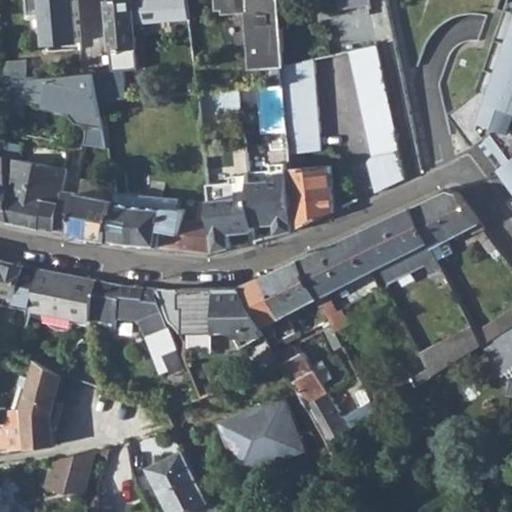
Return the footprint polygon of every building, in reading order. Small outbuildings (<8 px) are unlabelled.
[(79,34),(76,0),(24,0),(26,14),(43,13),(45,44),(80,42),(79,34)] [(120,0),(106,1),(112,69),(138,67),(135,9),(151,8),(149,0),(120,0)] [(179,16),(190,15),(188,0),(181,0),(181,1),(178,1),(179,16)] [(218,0),(219,6),(225,5),(225,9),(250,7),(255,64),(264,62),(265,68),(283,65),(277,23),(283,22),(279,0),(218,0)] [(338,0),(340,10),(370,3),(369,0),(338,0)] [(511,8),(484,89),(485,90),(454,112),(479,144),(485,140),(494,153),(501,149),(510,163),(511,161),(511,8)] [(370,161),(376,192),(406,178),(378,43),(351,51),(374,158),(370,161)] [(285,110),(290,153),(321,150),(314,60),(283,67),(285,110)] [(109,69),(111,82),(146,80),(146,66),(138,67),(112,69),(109,69)] [(36,77),(13,78),(15,90),(31,89),(31,86),(44,85),(42,76),(36,77)] [(241,88),(243,111),(259,109),(257,87),(241,88)] [(290,162),(297,229),(336,211),(331,166),(301,169),(300,154),(290,155),(290,162)] [(0,217),(9,220),(6,156),(0,156),(0,217)] [(6,156),(9,220),(42,227),(53,229),(60,191),(64,168),(6,156)] [(297,229),(290,162),(272,163),(272,171),(249,173),(250,175),(255,226),(276,225),(277,236),(297,229)] [(255,226),(250,175),(233,176),(233,184),(210,185),(213,222),(217,253),(221,253),(235,249),(234,232),(255,230),(255,226)] [(85,180),(82,196),(117,202),(116,185),(99,183),(85,180)] [(449,261),(446,256),(440,244),(446,241),(470,229),(474,235),(486,229),(460,193),(449,190),(412,208),(439,260),(441,265),(449,261)] [(67,231),(72,206),(74,194),(60,191),(53,229),(66,231),(67,231)] [(110,240),(117,202),(82,196),(74,194),(72,206),(76,207),(72,233),(110,240)] [(132,244),(167,248),(166,232),(185,233),(187,250),(217,253),(213,222),(185,219),(186,210),(143,206),(117,202),(110,240),(132,244)] [(362,231),(380,268),(419,247),(429,265),(439,260),(412,208),(362,231)] [(350,237),(370,273),(377,270),(380,268),(362,231),(350,237)] [(167,248),(187,250),(185,233),(166,232),(167,248)] [(482,239),(491,252),(499,246),(490,234),(482,239)] [(321,299),(330,318),(339,313),(329,294),(370,273),(350,237),(301,260),(321,299)] [(453,253),(446,241),(440,244),(446,256),(453,253)] [(0,296),(15,299),(17,288),(21,289),(22,286),(24,274),(30,275),(29,281),(37,283),(40,266),(0,258),(0,296)] [(287,315),(321,299),(301,260),(263,278),(285,316),(287,315)] [(64,271),(43,267),(34,310),(46,312),(46,314),(45,315),(45,317),(45,320),(45,322),(46,324),(47,325),(47,327),(49,328),(50,329),(52,322),(55,315),(64,271)] [(96,278),(64,271),(55,315),(52,322),(50,329),(52,330),(55,331),(58,332),(61,331),(63,330),(65,330),(66,329),(69,326),(70,318),(86,321),(96,278)] [(108,326),(116,328),(118,316),(127,318),(127,315),(121,313),(125,283),(96,278),(86,321),(108,326)] [(244,286),(271,335),(277,332),(273,323),(285,316),(263,278),(244,286)] [(127,315),(127,318),(144,321),(171,370),(179,366),(181,370),(193,367),(189,352),(189,341),(189,332),(175,318),(173,316),(160,288),(134,285),(125,283),(121,313),(127,315)] [(175,318),(189,332),(237,332),(246,348),(271,335),(244,286),(160,288),(173,316),(175,318)] [(14,303),(31,307),(34,292),(21,289),(17,288),(15,299),(14,303)] [(511,305),(475,331),(482,345),(489,340),(508,327),(511,324),(511,305)] [(46,312),(34,310),(32,317),(45,320),(45,317),(45,315),(46,314),(46,312)] [(86,321),(70,318),(69,326),(87,330),(86,321)] [(511,333),(508,327),(489,340),(497,353),(492,366),(506,375),(510,372),(511,375),(511,333)] [(470,328),(423,348),(433,372),(480,352),(470,328)] [(282,341),(283,344),(285,346),(303,336),(300,331),(297,332),(282,341)] [(283,344),(282,341),(280,338),(275,341),(278,347),(283,344)] [(345,419),(323,381),(317,369),(315,371),(306,352),(301,355),(296,346),(282,353),(288,364),(314,412),(332,444),(351,431),(345,419)] [(56,432),(63,405),(57,402),(64,373),(42,361),(39,359),(34,378),(25,375),(9,426),(0,427),(0,450),(57,443),(56,432)] [(322,367),(317,369),(323,381),(328,378),(322,367)] [(359,396),(370,419),(379,413),(368,392),(359,396)] [(288,396),(224,421),(245,474),(309,449),(288,396)] [(350,416),(345,419),(351,431),(356,428),(350,416)] [(174,511),(218,511),(187,450),(153,468),(174,511)] [(54,486),(69,491),(87,489),(99,451),(62,459),(54,486)] [(349,506),(352,511),(370,511),(364,500),(349,506)]
